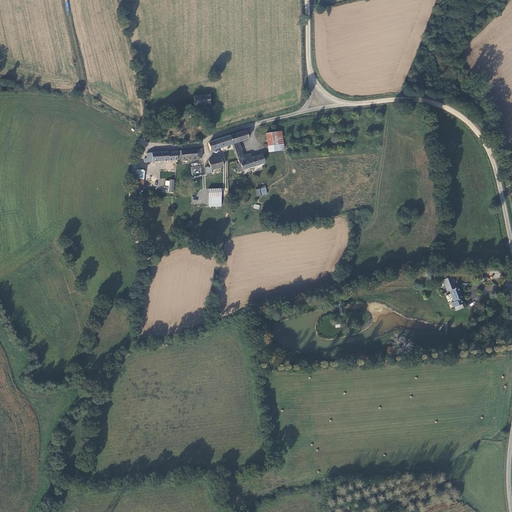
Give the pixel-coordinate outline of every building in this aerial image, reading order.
[(208,94),(194,97),(196,107),(210,103),(208,94)] [(249,139),(246,130),(230,135),(233,144),(239,142),(249,139)] [(282,133),(266,135),(269,153),(284,151),(282,133)] [(211,151),(233,144),(230,135),(211,142),(209,145),(211,151)] [(243,156),(239,142),(233,144),(237,158),(243,157),(243,156)] [(176,153),(176,160),(202,157),(201,149),(176,152),(176,153)] [(144,165),(176,161),(176,160),(176,153),(167,154),(167,152),(146,154),(146,156),(146,159),(143,160),(144,165)] [(243,157),(237,158),(238,162),(236,163),(235,166),(236,166),(238,170),(265,164),(263,155),(252,158),(251,154),(243,156),(243,157)] [(206,167),(206,173),(213,173),(213,168),(224,166),(222,158),(209,161),(210,167),(206,167)] [(201,166),(191,167),(192,176),(201,175),(201,166)] [(138,187),(138,192),(144,192),(144,170),(136,171),(136,186),(138,187)] [(175,180),(165,179),(165,185),(169,186),(168,191),(174,192),(175,180)] [(262,196),(268,194),(267,187),(260,189),(262,196)] [(453,277),(444,279),(447,291),(450,291),(453,302),(450,303),(452,308),(463,305),(461,300),(462,300),(459,288),(456,289),(453,277)]
